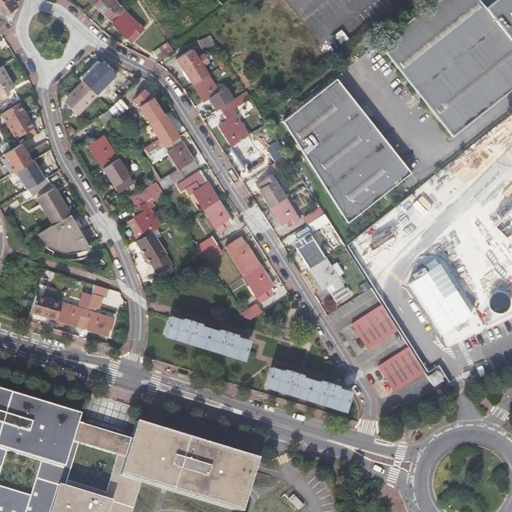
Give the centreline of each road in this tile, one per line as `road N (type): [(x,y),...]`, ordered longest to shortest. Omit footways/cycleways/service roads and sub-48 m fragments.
road 1 (residential): [(361,450),(370,401),(162,82),(79,38)]
road 2 (residential): [(40,67),(41,102),(58,150),(108,236),(137,307),(126,378)]
road 3 (tertiary): [(361,450),(126,378)]
road 4 (unknown): [(358,67),(438,150),(461,142),(511,99)]
road 5 (tertiary): [(126,378),(0,340)]
